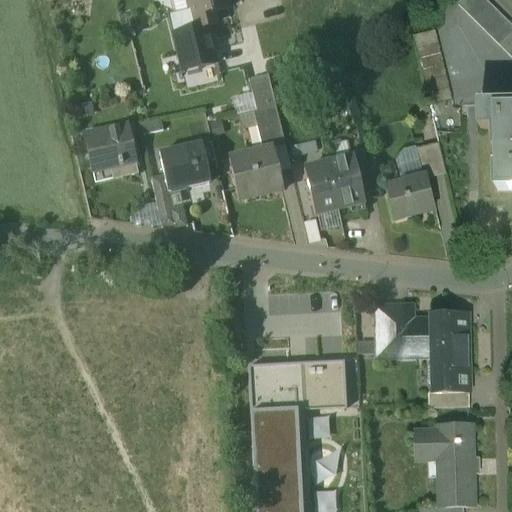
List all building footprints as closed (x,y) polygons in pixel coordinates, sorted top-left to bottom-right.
[(185,0),(189,14),(193,31),(206,28),(207,29),(216,26),(213,14),(228,10),(225,0),(185,0)] [(511,27),(484,0),(464,0),(458,6),(511,59),(511,27)] [(189,14),(169,19),(173,36),(193,31),(189,14)] [(173,36),(178,56),(180,56),(184,73),(214,66),(208,42),(210,42),(207,29),(206,28),(193,31),(173,36)] [(453,103),(437,34),(414,39),(431,108),(453,103)] [(275,109),(268,78),(248,82),(256,113),(260,112),(275,109)] [(511,105),(482,106),(483,131),(495,131),(495,153),(499,152),(499,168),(497,168),(498,194),(511,193),(511,105)] [(275,109),(260,112),(269,146),(283,143),(275,109)] [(160,122),(140,127),(142,138),(163,133),(160,122)] [(127,128),(83,138),(92,175),(119,169),(122,180),(138,177),(127,128)] [(294,159),(309,156),(307,145),(292,148),(294,159)] [(200,146),(159,156),(164,179),(168,195),(209,186),(200,146)] [(440,146),(425,149),(433,180),(447,176),(440,146)] [(271,151),(228,161),(238,203),(241,202),(238,192),(253,188),(255,194),(278,189),(279,193),(282,193),(271,151)] [(352,159),(327,166),(338,212),(363,206),(352,159)] [(327,166),(303,171),(314,218),(338,212),(327,166)] [(164,179),(151,181),(157,208),(158,212),(172,209),(168,195),(164,179)] [(428,180),(385,190),(393,223),(436,212),(428,180)] [(157,208),(133,213),(131,226),(161,229),(158,212),(157,208)] [(427,323),(413,323),(413,310),(376,311),(377,360),(434,359),(435,395),(435,397),(470,396),(469,317),(427,318),(427,323)] [(341,370),(273,374),(273,368),(247,369),(254,511),(301,511),(296,412),(345,410),(343,364),(341,364),(341,370)] [(470,396),(435,397),(435,395),(429,395),(429,411),(470,410),(470,396)] [(475,428),(436,429),(436,432),(415,433),(416,459),(443,459),(444,477),(437,477),(438,510),(438,511),(464,511),(477,510),(475,428)]
